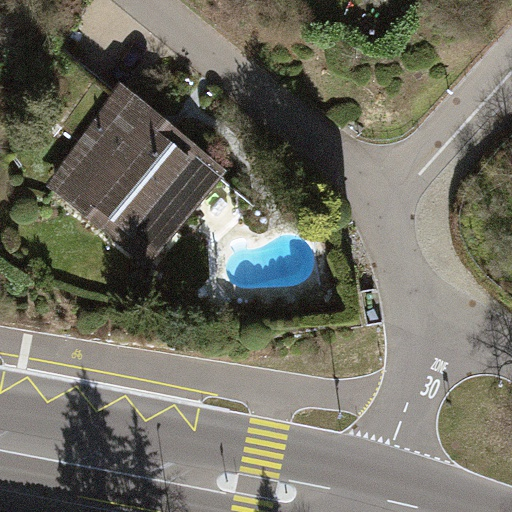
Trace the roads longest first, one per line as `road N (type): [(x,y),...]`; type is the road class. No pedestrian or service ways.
road 1 (secondary): [(0,435),(375,511)]
road 2 (residential): [(379,194),(154,0)]
road 3 (residential): [(379,194),(511,57)]
road 4 (residential): [(378,511),(429,341)]
road 5 (residential): [(429,341),(379,194)]
